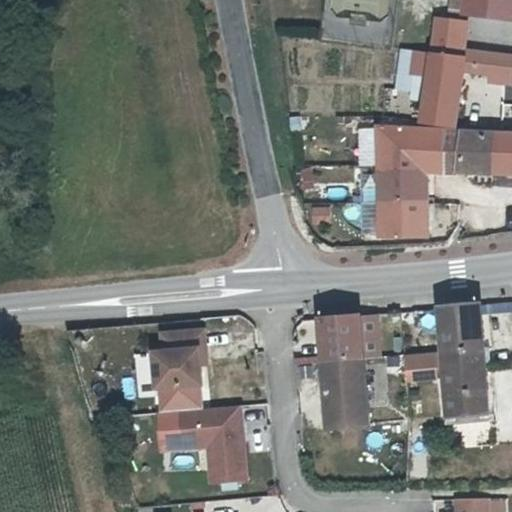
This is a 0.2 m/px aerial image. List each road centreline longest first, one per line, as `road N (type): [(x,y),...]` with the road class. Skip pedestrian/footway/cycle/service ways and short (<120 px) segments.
road 1 (tertiary): [(229,0),(292,288)]
road 2 (secondary): [(0,311),(270,290)]
road 3 (residential): [(354,511),(317,503),(287,463),(270,290)]
road 4 (secondary): [(292,288),(511,268)]
